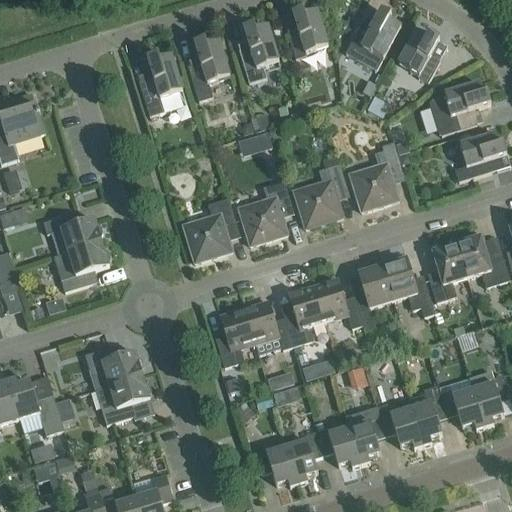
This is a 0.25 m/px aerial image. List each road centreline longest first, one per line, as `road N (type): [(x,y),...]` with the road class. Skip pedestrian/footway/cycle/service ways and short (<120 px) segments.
road 1 (residential): [(146,305),(511,193)]
road 2 (residential): [(146,305),(75,50)]
road 3 (residential): [(203,511),(146,305)]
road 4 (residential): [(244,0),(75,50)]
road 5 (residential): [(0,353),(146,305)]
road 6 (residential): [(482,468),(339,511)]
road 7 (residential): [(511,86),(469,27),(427,0)]
